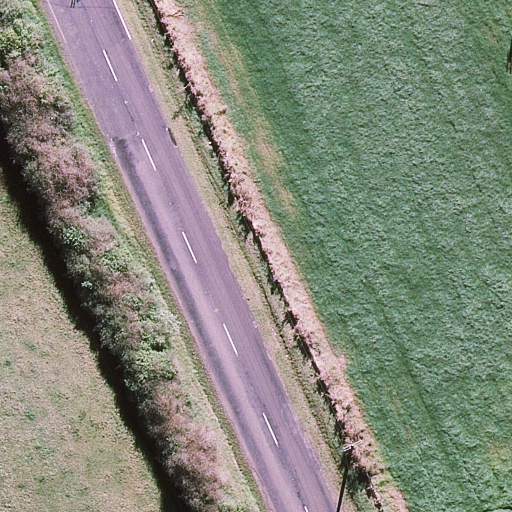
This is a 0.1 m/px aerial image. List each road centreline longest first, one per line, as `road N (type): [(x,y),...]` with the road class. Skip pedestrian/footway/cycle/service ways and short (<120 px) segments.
road 1 (unclassified): [(129,115),(312,511)]
road 2 (tertiary): [(79,0),(129,115)]
